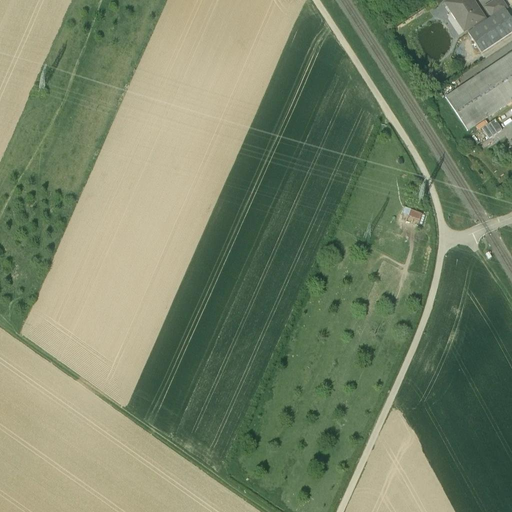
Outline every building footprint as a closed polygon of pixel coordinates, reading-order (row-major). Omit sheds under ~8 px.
[(450,0),(445,4),(452,14),(455,12),(460,19),(456,21),(464,32),(472,27),(474,30),(486,23),(476,8),(475,9),(471,3),(473,2),(471,0),(450,0)] [(499,0),(497,0),(485,8),(492,18),(504,10),(505,11),(506,10),(499,0)] [(474,30),(468,34),(481,54),(511,33),(511,21),(505,11),(504,10),(492,18),(486,23),(474,30)] [(505,58),(445,98),(467,132),(511,101),(511,52),(510,52),(505,55),(505,58)] [(490,127),(476,136),(484,148),(498,138),(490,127)] [(410,209),(407,216),(419,221),(422,213),(410,209)] [(407,226),(404,233),(422,242),(425,235),(407,226)]
